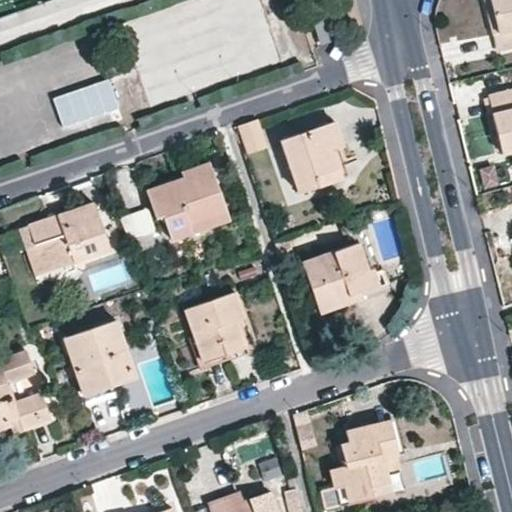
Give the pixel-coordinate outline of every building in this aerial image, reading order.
[(488,0),(482,0),(492,37),(497,35),(488,0)] [(511,47),(511,0),(488,0),(497,35),(492,37),(496,51),(511,47)] [(321,42),(337,37),(332,18),(315,23),(321,42)] [(108,76),(51,95),(61,126),(118,107),(108,76)] [(511,89),(488,96),(501,154),(511,151),(511,89)] [(249,155),(266,149),(257,122),(240,128),(249,155)] [(340,142),(334,123),(281,142),(298,192),(317,186),(314,176),(339,168),(333,150),(337,148),(335,143),(340,142)] [(209,164),(181,174),(183,178),(146,191),(155,217),(162,215),(171,239),(228,220),(209,164)] [(342,178),(339,168),(314,176),(317,186),(342,178)] [(109,251),(93,204),(28,226),(35,246),(45,273),(73,263),(109,251)] [(154,231),(146,208),(119,218),(127,240),(154,231)] [(35,246),(28,226),(18,230),(24,249),(35,246)] [(287,240),(274,245),(279,260),(292,255),(287,240)] [(368,270),(358,244),(303,263),(320,313),(340,306),(337,300),(359,292),(377,285),(371,269),(368,270)] [(35,246),(24,249),(37,284),(75,270),(73,263),(45,273),(35,246)] [(243,318),(235,292),(185,310),(203,362),(245,348),(238,328),(235,320),(243,318)] [(337,300),(340,306),(361,299),(359,292),(337,300)] [(238,328),(246,325),(243,318),(235,320),(238,328)] [(134,376),(115,321),(63,339),(83,396),(112,386),(112,384),(134,376)] [(203,362),(205,368),(248,354),(245,348),(203,362)] [(32,372),(26,352),(0,360),(0,428),(9,425),(7,420),(17,416),(21,429),(48,419),(39,394),(14,402),(7,381),(32,372)] [(112,386),(135,378),(134,376),(112,384),(112,386)] [(7,420),(9,425),(11,432),(21,429),(17,416),(7,420)] [(300,441),(312,437),(308,421),(296,424),(300,441)] [(397,454),(403,453),(395,421),(390,422),(397,454)] [(397,454),(390,422),(345,432),(347,443),(339,445),(344,466),(340,467),(349,503),(378,496),(375,484),(386,482),(381,458),(395,454),(397,454)] [(395,454),(381,458),(386,482),(375,484),(378,496),(403,489),(395,454)] [(340,467),(328,471),(332,489),(335,489),(340,505),(349,503),(340,467)] [(242,504),(239,494),(223,499),(227,509),(242,504)] [(274,511),(269,495),(242,504),(227,509),(223,499),(210,504),(212,511),(274,511)]
